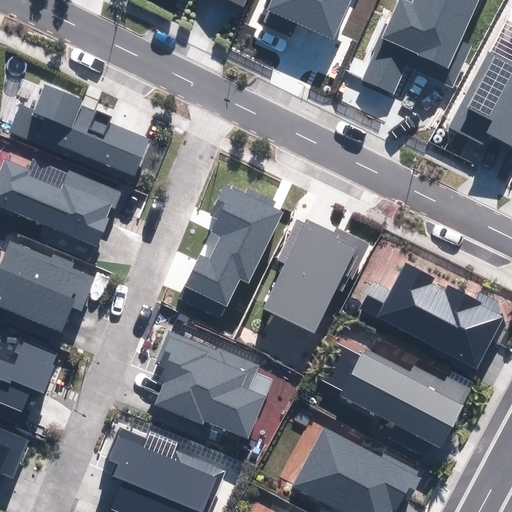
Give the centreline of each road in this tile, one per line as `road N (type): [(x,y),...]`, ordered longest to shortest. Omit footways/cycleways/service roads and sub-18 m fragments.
road 1 (residential): [(37,511),(222,86)]
road 2 (residential): [(222,86),(511,236)]
road 3 (residential): [(22,0),(222,86)]
